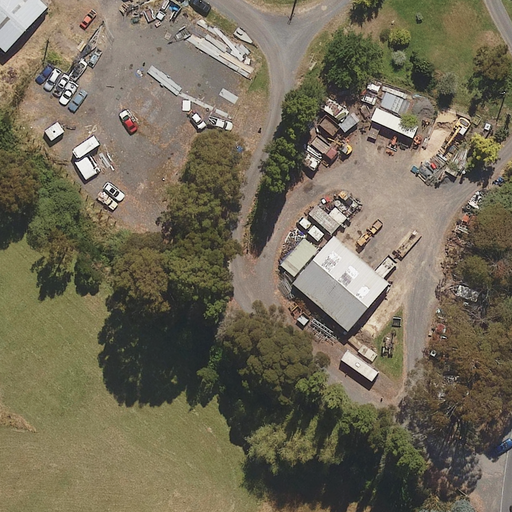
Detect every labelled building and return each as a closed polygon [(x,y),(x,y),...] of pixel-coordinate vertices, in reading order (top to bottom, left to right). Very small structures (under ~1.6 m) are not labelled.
[(0,0),(0,47),(6,53),(48,8),(39,0),(0,0)] [(85,50),(56,28),(47,41),(76,62),(85,50)] [(373,104),(380,84),(368,79),(361,100),(373,104)] [(414,140),(420,126),(377,108),(371,122),(414,140)] [(443,170),(458,146),(446,139),(431,163),(443,170)] [(482,217),(495,202),(481,190),(468,205),(482,217)] [(320,252),(304,239),(281,266),(297,280),(294,284),(349,332),(390,286),(334,237),(320,252)]
